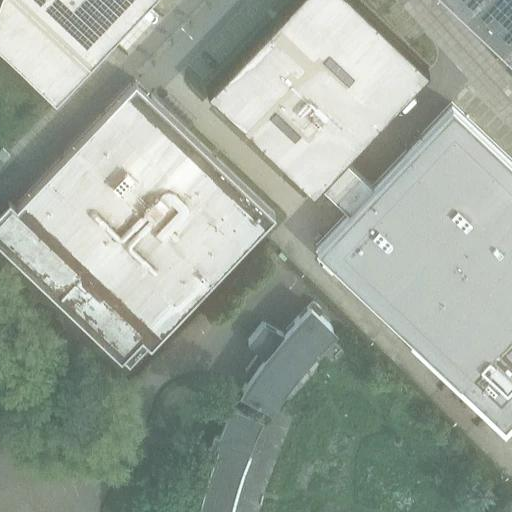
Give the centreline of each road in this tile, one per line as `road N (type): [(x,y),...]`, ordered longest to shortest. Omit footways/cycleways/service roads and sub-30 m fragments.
road 1 (unclassified): [(0,198),(204,0)]
road 2 (unclassified): [(511,96),(414,0)]
